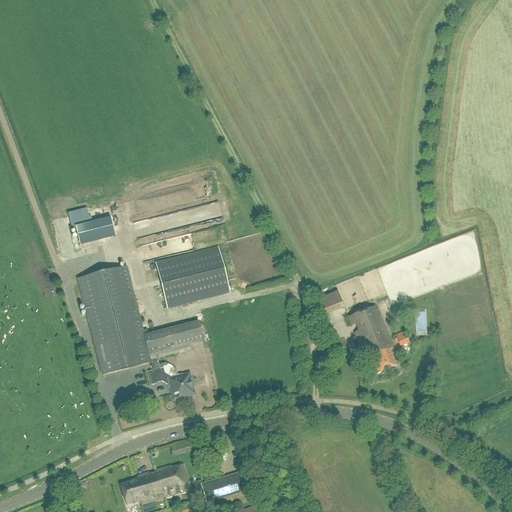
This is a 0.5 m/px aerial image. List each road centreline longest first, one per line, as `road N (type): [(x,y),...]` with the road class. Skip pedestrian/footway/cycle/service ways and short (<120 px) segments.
road 1 (tertiary): [(0,507),(158,437),(315,412),(359,415),(427,441),(510,511)]
road 2 (track): [(314,400),(303,295),(149,0)]
road 3 (track): [(0,114),(63,282)]
